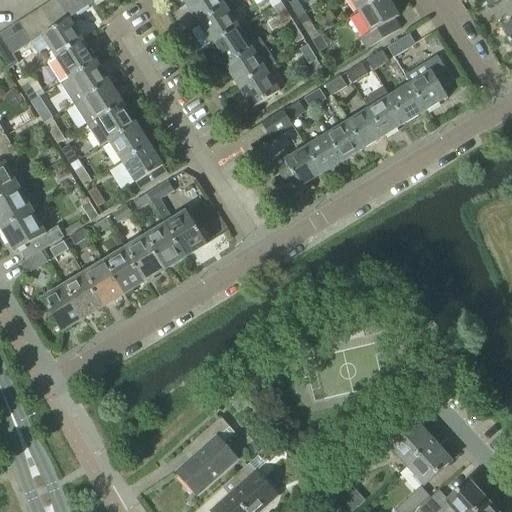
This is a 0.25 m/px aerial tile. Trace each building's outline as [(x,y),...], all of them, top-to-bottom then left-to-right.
[(61,23),(69,18),(71,17),(60,0),(52,0),(48,3),(61,23)] [(91,0),(60,0),(71,17),(93,3),(91,0)] [(220,0),(190,0),(185,4),(198,25),(226,7),(220,0)] [(298,18),(305,14),(296,0),(293,0),(288,3),(298,18)] [(373,0),(350,0),(357,10),(373,0)] [(393,19),(398,16),(388,0),(373,0),(357,10),(370,33),(361,38),(367,48),(399,29),(393,19)] [(282,22),(290,17),(281,2),(274,7),(282,22)] [(51,29),(61,23),(48,3),(38,9),(51,29)] [(239,29),(226,7),(198,25),(212,46),(239,29)] [(41,35),(51,29),(38,9),(29,15),(41,35)] [(305,14),(298,18),(310,39),(318,34),(305,14)] [(31,41),(41,35),(29,15),(19,21),(31,41)] [(30,42),(37,54),(48,46),(55,57),(82,40),(69,18),(61,23),(51,29),(41,35),(31,41),(30,42)] [(329,18),(318,25),(322,31),(333,25),(329,18)] [(30,42),(31,41),(19,21),(9,28),(22,47),(30,42)] [(511,47),(511,21),(501,28),(511,47)] [(303,38),(294,23),(286,28),(296,43),(303,38)] [(0,35),(12,54),(22,47),(9,28),(0,33),(0,35)] [(247,41),(239,29),(212,46),(225,66),(262,43),(257,34),(247,41)] [(320,35),(318,35),(318,34),(310,39),(318,52),(327,47),(320,35)] [(387,47),(393,58),(415,44),(408,34),(387,47)] [(0,57),(2,60),(12,54),(0,35),(0,57)] [(95,60),(82,40),(55,57),(68,78),(95,60)] [(275,64),(262,43),(225,66),(238,87),(265,70),(275,64)] [(316,59),(307,45),(300,49),(309,64),(316,59)] [(373,70),(388,61),(381,51),(366,60),(373,70)] [(8,70),(18,63),(12,54),(2,60),(8,70)] [(447,56),(441,60),(447,70),(454,67),(447,56)] [(95,60),(68,78),(60,83),(74,105),(109,82),(95,60)] [(352,83),(367,74),(361,63),(345,73),(352,83)] [(421,77),(414,81),(409,84),(425,111),(447,97),(431,71),(427,65),(418,71),(421,77)] [(252,109),(279,92),(265,70),(238,87),(252,109)] [(331,96),(346,86),(340,76),(324,85),(331,96)] [(30,102),(38,97),(28,82),(21,87),(30,102)] [(122,102),(109,82),(74,105),(87,125),(122,102)] [(405,123),(425,111),(409,84),(389,96),(405,123)] [(384,136),(405,123),(389,96),(389,97),(383,88),(363,101),(368,109),(369,109),(384,136)] [(310,108),(325,99),(319,89),(304,98),(310,108)] [(304,112),(298,101),(283,110),(289,121),(304,112)] [(87,125),(100,146),(108,141),(136,124),(122,102),(87,125)] [(43,123),(51,118),(42,103),(34,108),(43,123)] [(369,109),(368,109),(349,121),(364,148),(384,136),(369,109)] [(261,124),(270,138),(292,125),(289,121),(283,110),(261,124)] [(7,120),(0,123),(0,126),(5,136),(13,131),(7,120)] [(342,162),(364,148),(349,121),(326,135),(342,162)] [(57,144),(64,139),(54,124),(47,129),(57,144)] [(149,144),(136,124),(108,141),(122,162),(149,144)] [(321,174),(342,162),(326,135),(305,148),(321,174)] [(5,136),(0,138),(0,151),(11,145),(5,136)] [(135,183),(162,166),(149,144),(122,162),(135,183)] [(0,196),(19,185),(5,162),(17,156),(11,145),(0,151),(0,196)] [(70,165),(77,160),(68,145),(61,150),(70,165)] [(295,178),(300,187),(321,174),(305,148),(285,160),(282,155),(273,161),(286,183),(295,178)] [(83,186),(91,181),(82,166),(74,171),(83,186)] [(206,244),(186,211),(173,219),(161,199),(174,191),(168,181),(146,194),(151,202),(152,204),(165,224),(164,225),(184,257),(206,244)] [(0,228),(33,210),(19,185),(0,196),(0,228)] [(97,207),(105,202),(95,188),(88,192),(97,207)] [(146,194),(133,202),(138,210),(151,202),(146,194)] [(98,217),(89,202),(81,207),(90,221),(98,217)] [(116,223),(131,214),(126,206),(112,214),(116,223)] [(56,226),(46,233),(33,210),(0,228),(0,229),(13,253),(19,249),(25,261),(41,251),(44,250),(63,238),(56,226)] [(106,219),(105,218),(105,219),(110,227),(111,227),(110,226),(113,224),(109,217),(106,219)] [(105,219),(92,226),(97,235),(110,227),(105,219)] [(164,225),(144,237),(163,270),(184,257),(164,225)] [(75,245),(88,237),(83,229),(70,237),(75,245)] [(143,282),(163,270),(144,237),(123,250),(143,282)] [(55,257),(67,249),(62,242),(50,250),(55,257)] [(20,264),(26,274),(50,260),(44,250),(41,251),(25,261),(20,264)] [(123,294),(143,282),(123,250),(103,262),(123,294)] [(102,307),(123,294),(103,262),(83,274),(102,307)] [(81,320),(102,307),(83,274),(61,287),(81,320)] [(41,299),(61,332),(81,320),(61,287),(41,299)] [(229,427),(220,417),(191,443),(199,452),(176,473),(196,495),(235,460),(216,438),(229,427)] [(416,422),(389,446),(407,466),(434,442),(416,422)] [(368,466),(386,450),(378,440),(359,457),(368,466)] [(407,466),(424,485),(451,461),(434,442),(407,466)] [(248,463),(221,487),(228,495),(210,511),(211,511),(254,511),(275,493),(248,463)] [(309,471),(298,480),(308,491),(318,482),(314,477),(309,471)] [(476,511),(488,501),(469,480),(447,500),(439,491),(418,510),(419,511),(476,511)] [(394,510),(396,511),(412,511),(429,497),(420,486),(394,510)] [(355,489),(339,502),(344,507),(347,511),(351,511),(359,506),(365,501),(355,489)] [(346,511),(336,501),(323,511),(346,511)] [(497,511),(488,501),(476,511),(497,511)]
